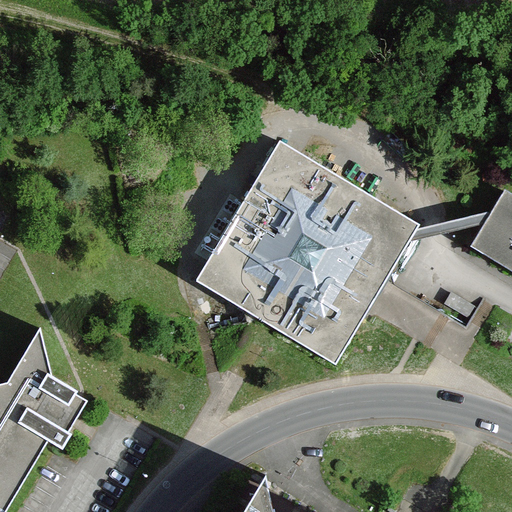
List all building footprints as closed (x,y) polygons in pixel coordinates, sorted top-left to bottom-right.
[(418,229),(421,225),(281,142),(197,281),(337,365),(379,295),(411,242),(418,229)] [(486,225),(474,244),(511,266),(511,197),(505,193),(491,215),(486,225)] [(488,213),(418,229),(411,242),(486,225),(491,215),(488,213)] [(453,292),(446,304),(468,317),(474,305),(453,292)] [(0,511),(6,511),(49,440),(64,449),(73,433),(65,429),(71,419),(77,409),(71,405),(79,391),(66,383),(41,328),(8,383),(0,384),(0,511)] [(339,511),(335,509),(336,511),(276,511),(267,476),(245,511),(339,511)]
